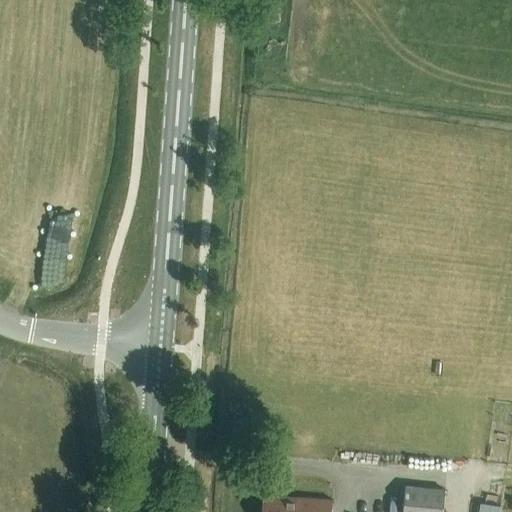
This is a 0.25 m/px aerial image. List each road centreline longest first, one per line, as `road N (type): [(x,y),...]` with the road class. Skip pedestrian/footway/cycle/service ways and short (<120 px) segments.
road 1 (secondary): [(159,349),(184,0)]
road 2 (secondary): [(146,511),(159,349)]
road 3 (unclassified): [(159,349),(0,321)]
